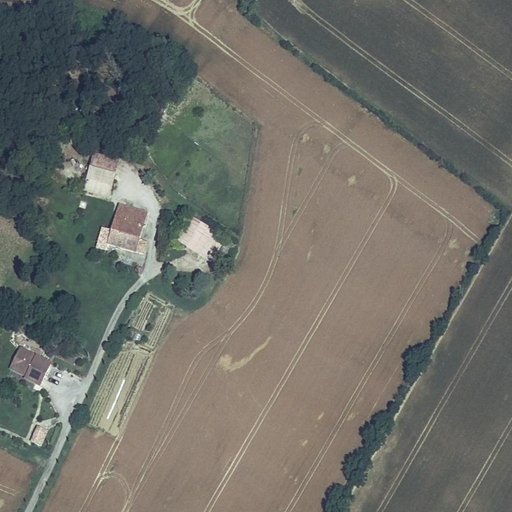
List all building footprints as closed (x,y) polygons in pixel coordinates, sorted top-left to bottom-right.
[(111,153),(74,143),(69,163),(83,166),(85,158),(108,165),(111,153)] [(82,167),(78,185),(100,191),(103,180),(104,180),(108,165),(85,158),(83,166),(82,167)] [(140,204),(114,197),(104,237),(139,246),(143,233),(134,231),(140,204)] [(230,231),(181,209),(171,229),(221,251),(230,231)] [(146,254),(148,242),(141,241),(139,252),(146,254)] [(10,370),(27,378),(37,355),(4,339),(0,346),(0,362),(11,367),(10,370)] [(41,447),(49,430),(37,425),(30,442),(41,447)]
